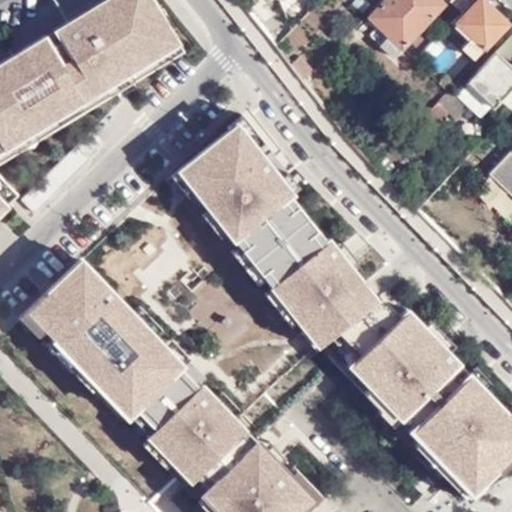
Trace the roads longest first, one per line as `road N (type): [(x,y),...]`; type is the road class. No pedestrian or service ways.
road 1 (residential): [(511,341),(326,150),(237,44)]
road 2 (residential): [(237,44),(0,269)]
